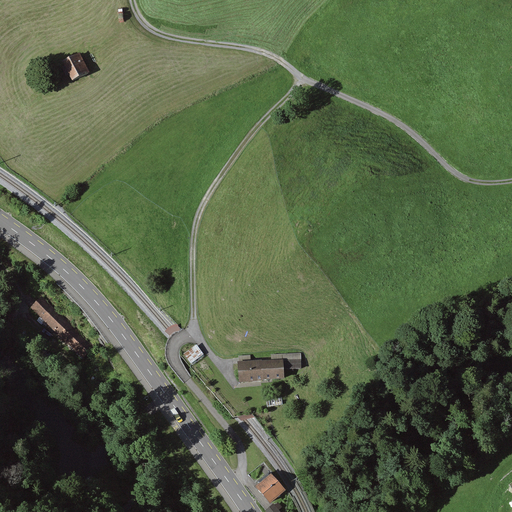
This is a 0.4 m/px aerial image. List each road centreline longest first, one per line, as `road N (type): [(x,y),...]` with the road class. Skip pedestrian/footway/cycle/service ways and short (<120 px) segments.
road 1 (secondary): [(249,511),(109,317),(0,220)]
road 2 (track): [(304,74),(252,134),(198,218),(193,335)]
road 3 (track): [(304,74),(411,126),(467,177),(511,179)]
road 4 (track): [(133,0),(160,32),(259,50),(304,74)]
road 5 (track): [(0,267),(20,291),(24,314),(82,370),(101,420)]
